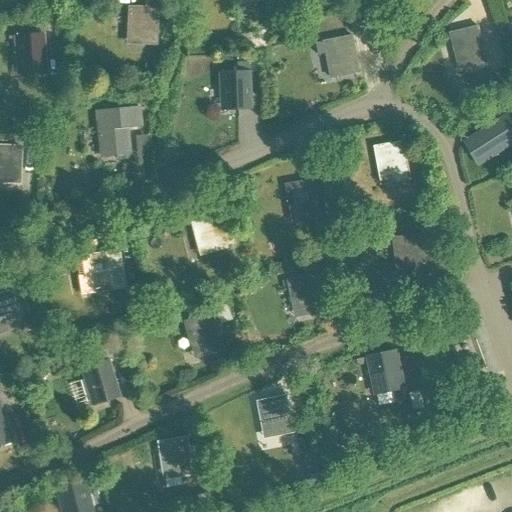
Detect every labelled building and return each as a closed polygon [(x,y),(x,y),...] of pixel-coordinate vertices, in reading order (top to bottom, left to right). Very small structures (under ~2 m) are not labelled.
[(365,31),(378,29),(374,7),(361,10),(365,31)] [(76,11),(75,21),(86,21),(86,11),(76,11)] [(151,50),(152,13),(124,12),(122,49),(151,50)] [(460,72),(487,65),(479,30),(451,37),(460,72)] [(15,73),(45,72),(43,35),(13,37),(15,73)] [(353,36),(323,43),(331,80),(362,73),(353,36)] [(505,69),(495,72),(499,85),(509,81),(505,69)] [(249,72),(219,73),(220,102),(220,111),(237,111),(251,110),(251,107),(257,107),(257,95),(250,96),(249,72)] [(138,107),(96,112),(100,158),(117,157),(117,161),(130,159),(127,129),(140,127),(138,107)] [(466,143),(479,164),(511,143),(511,122),(508,117),(466,143)] [(29,128),(28,140),(39,141),(40,129),(29,128)] [(134,137),(137,157),(149,156),(147,136),(134,137)] [(404,144),(375,149),(377,161),(379,161),(382,179),(397,177),(399,184),(410,182),(404,144)] [(0,181),(18,182),(20,147),(0,145),(0,181)] [(292,223),(318,219),(312,182),(286,187),(292,223)] [(198,258),(225,250),(214,214),(188,222),(198,258)] [(425,221),(426,233),(439,231),(438,220),(425,221)] [(335,221),(322,224),(326,244),(339,242),(335,221)] [(422,237),(393,240),(397,278),(427,274),(422,237)] [(89,258),(94,295),(122,291),(116,254),(89,258)] [(303,269),(305,278),(287,282),(294,319),(323,313),(314,266),(303,269)] [(11,290),(0,293),(0,335),(20,328),(22,334),(43,327),(40,318),(22,324),(11,290)] [(220,349),(208,313),(180,322),(191,358),(220,349)] [(101,362),(79,369),(91,407),(120,398),(108,360),(122,356),(117,340),(96,346),(101,362)] [(374,394),(393,390),(395,404),(405,402),(395,353),(367,358),(374,394)] [(43,367),(29,378),(35,385),(49,375),(43,367)] [(0,394),(0,446),(9,443),(0,417),(0,406),(5,405),(1,394),(0,394)] [(264,441),(292,436),(286,398),(257,403),(264,441)] [(346,433),(338,449),(349,454),(357,438),(346,433)] [(161,481),(189,476),(183,440),(155,445),(161,481)] [(320,469),(317,454),(304,456),(307,472),(320,469)] [(58,511),(87,511),(81,484),(53,491),(58,511)] [(210,511),(208,496),(197,498),(198,511),(210,511)]
